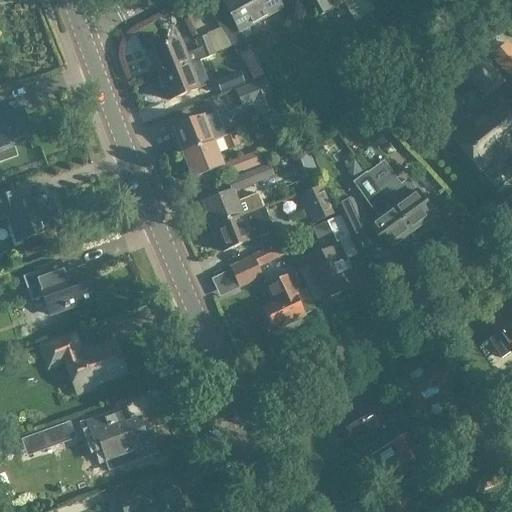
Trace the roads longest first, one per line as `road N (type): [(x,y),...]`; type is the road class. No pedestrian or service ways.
road 1 (tertiary): [(237,409),(140,200),(88,22)]
road 2 (residential): [(511,228),(237,409)]
